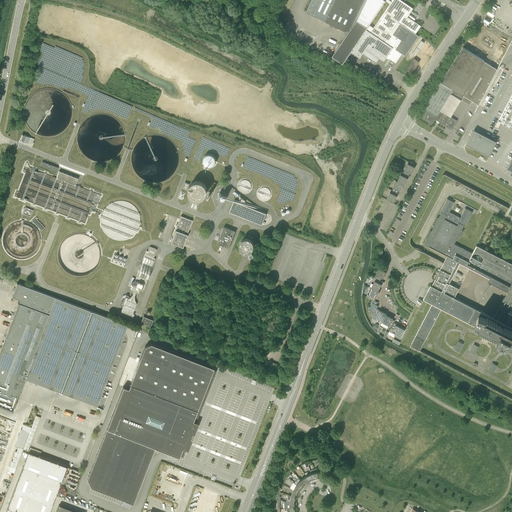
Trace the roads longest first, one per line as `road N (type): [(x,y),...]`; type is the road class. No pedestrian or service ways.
road 1 (tertiary): [(246,511),(359,216)]
road 2 (tertiary): [(398,123),(466,17)]
